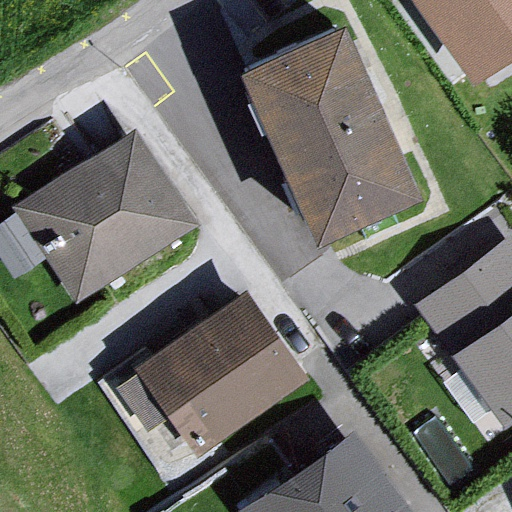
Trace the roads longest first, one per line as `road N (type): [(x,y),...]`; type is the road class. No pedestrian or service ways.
road 1 (unknown): [(122,31),(272,282)]
road 2 (residential): [(0,114),(170,0)]
